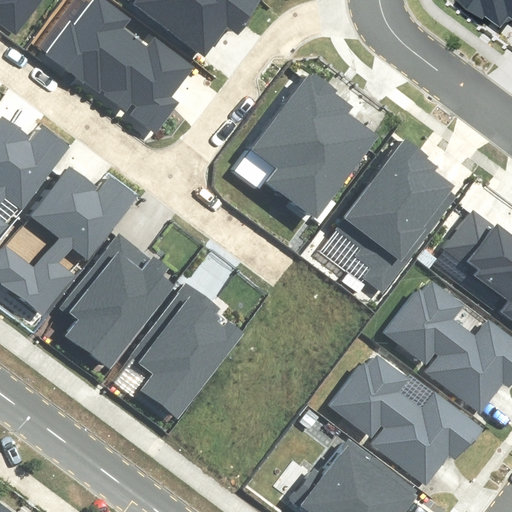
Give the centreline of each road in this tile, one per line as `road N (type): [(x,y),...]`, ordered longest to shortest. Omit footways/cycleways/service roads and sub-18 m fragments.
road 1 (residential): [(353,0),(299,31),(173,191)]
road 2 (residential): [(0,59),(173,191)]
road 3 (tertiary): [(0,394),(157,511)]
road 4 (residential): [(366,0),(377,22),(511,127)]
road 5 (residential): [(173,191),(302,289)]
